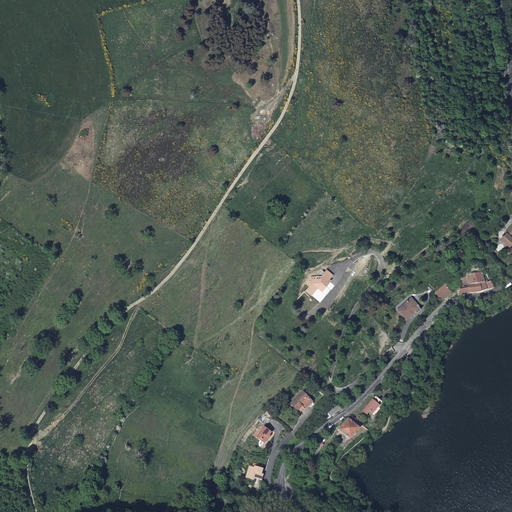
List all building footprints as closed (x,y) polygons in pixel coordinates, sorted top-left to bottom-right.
[(502,240),(510,248),(511,245),(511,227),(506,233),(507,234),(502,240)] [(333,276),(326,270),(321,277),(328,282),(333,276)] [(459,292),(458,295),(471,294),(481,292),(487,291),(483,274),(479,274),(467,275),(467,276),(468,283),(469,288),(461,290),(459,291),(459,292)] [(306,292),(312,297),(319,288),(321,290),(324,286),(326,288),(329,284),(328,282),(321,277),(312,278),(307,285),(310,288),(306,292)] [(434,292),(442,303),(451,293),(446,284),(440,288),(434,292)] [(421,310),(411,299),(398,311),(407,321),(416,312),(418,314),(421,310)] [(302,417),(314,405),(302,393),(290,405),(302,417)] [(372,415),(383,402),(376,397),(364,411),(367,414),(369,412),(372,415)] [(335,403),(319,413),(326,420),(342,409),(335,403)] [(255,438),(265,446),(270,439),(268,438),(272,434),(264,428),(270,420),(265,416),(260,422),(263,424),(260,427),(263,429),(255,438)] [(363,425),(351,416),(348,420),(359,429),(363,425)] [(359,429),(348,420),(339,431),(350,440),(359,429)] [(311,453),(316,456),(321,450),(317,446),(311,453)] [(246,480),(253,483),(254,480),(261,483),(264,476),(261,475),(263,471),(255,468),(254,470),(250,468),(246,480)]
